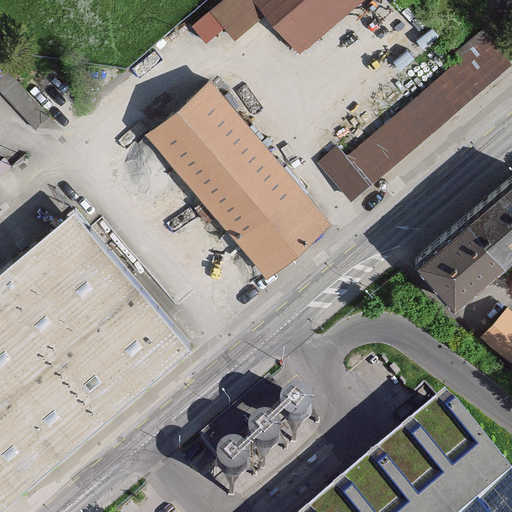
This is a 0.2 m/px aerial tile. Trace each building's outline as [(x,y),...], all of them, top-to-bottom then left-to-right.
[(295,51),(357,0),(215,0),(208,6),(229,33),(259,8),(295,51)] [(504,57),(476,26),(451,49),(456,55),(343,156),(332,144),(317,157),(350,194),(504,57)] [(328,217),(205,75),(142,128),(265,270),(328,217)] [(511,176),(418,256),(460,310),(511,265),(511,176)] [(0,498),(186,339),(68,202),(0,259),(0,498)] [(511,313),(507,309),(481,339),(511,366),(511,313)] [(511,511),(511,488),(438,403),(311,511),(511,511)]
